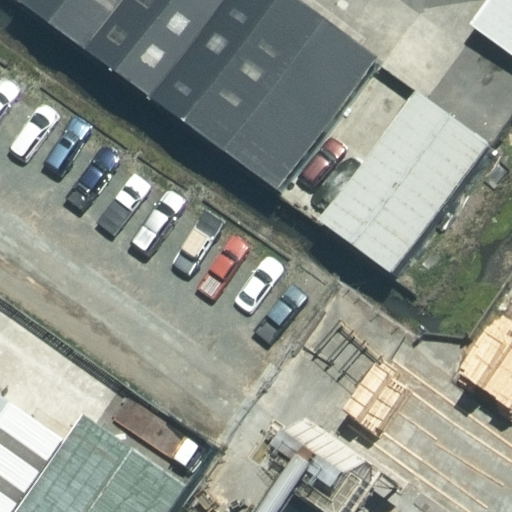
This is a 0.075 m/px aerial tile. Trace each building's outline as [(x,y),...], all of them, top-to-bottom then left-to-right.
[(396,60),(312,0),(29,0),(21,12),(291,205),(396,60)] [(511,0),(509,0),(485,34),(511,53),(511,0)] [(505,156),(434,104),(338,234),(410,286),(505,156)] [(0,511),(55,511),(96,455),(0,388),(0,511)] [(177,511),(96,455),(55,511),(177,511)]
